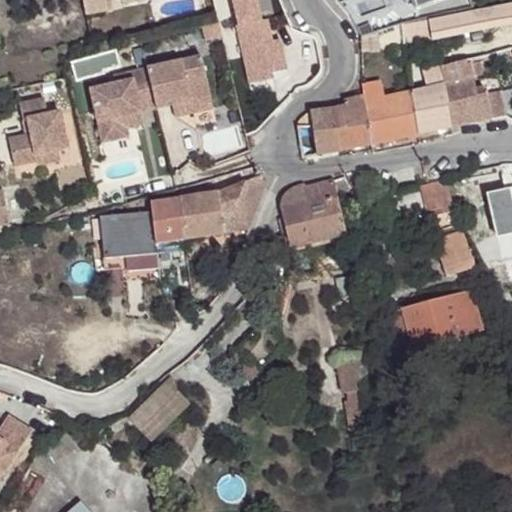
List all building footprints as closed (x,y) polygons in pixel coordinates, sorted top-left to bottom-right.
[(85,0),(89,17),(111,13),(108,0),(85,0)] [(231,0),(248,85),(271,80),(270,74),(285,71),(279,40),(271,41),(267,20),(261,21),(256,0),(231,0)] [(416,0),(421,11),(449,0),(416,0)] [(511,7),(431,24),(433,44),(484,32),(511,27),(511,7)] [(221,35),(218,17),(201,23),(204,39),(221,35)] [(369,28),(358,30),(363,38),(364,53),(385,49),(382,34),(371,36),(369,28)] [(170,106),(207,96),(197,56),(128,74),(130,81),(114,85),(90,91),(103,144),(130,137),(128,130),(125,118),(141,113),(170,106)] [(475,61),(445,71),(452,106),(451,107),(455,129),(508,119),(508,117),(504,94),(490,96),(488,89),(480,91),(477,78),(486,77),(482,59),(475,61)] [(415,95),(415,96),(422,136),(455,129),(451,107),(452,106),(445,71),(426,77),(428,91),(415,95)] [(130,81),(128,74),(112,77),(114,85),(130,81)] [(368,105),(375,144),(422,136),(415,96),(387,102),(384,81),(365,85),(366,96),(368,105)] [(210,109),(207,96),(170,106),(174,118),(210,109)] [(352,127),(356,148),(375,144),(368,105),(366,96),(348,100),(348,104),(335,108),(339,129),(352,127)] [(35,159),(56,156),(67,154),(62,117),(48,119),(46,103),(20,106),(23,124),(26,124),(29,138),(25,138),(8,142),(12,169),(36,166),(35,159)] [(299,128),(305,158),(356,148),(352,127),(339,129),(335,108),(313,112),(314,120),(309,121),(310,126),(299,128)] [(144,125),(141,113),(125,118),(128,130),(144,125)] [(57,166),(56,156),(35,159),(36,166),(36,169),(57,166)] [(264,180),(262,174),(220,193),(179,199),(187,241),(227,235),(224,217),(258,212),(269,184),(264,180)] [(446,197),(442,181),(431,184),(420,186),(423,202),(427,216),(448,210),(446,197)] [(346,237),(335,183),(306,188),(305,185),(285,189),(284,189),(281,194),(281,200),(291,249),(346,237)] [(0,227),(10,226),(3,193),(0,193),(0,227)] [(187,241),(179,199),(150,203),(150,208),(103,214),(113,264),(144,258),(189,249),(187,241)] [(251,230),(258,212),(224,217),(227,235),(251,230)] [(450,268),(468,262),(472,260),(462,233),(434,242),(444,271),(450,268)] [(189,250),(189,249),(144,258),(146,271),(189,263),(187,250),(189,250)] [(469,269),(468,262),(450,268),(453,276),(469,269)] [(287,300),(290,288),(295,277),(280,279),(268,301),(266,300),(265,316),(285,320),(287,300)] [(443,345),(486,331),(472,291),(393,318),(403,344),(413,341),(415,350),(443,341),(443,345)] [(264,326),(233,360),(239,366),(240,381),(253,381),(264,369),(259,365),(281,343),(264,326)] [(415,350),(417,354),(443,345),(443,341),(415,350)] [(370,355),(336,362),(344,396),(349,395),(351,404),(357,432),(386,427),(378,389),(370,355)] [(168,388),(132,421),(152,443),(189,409),(168,388)] [(351,404),(344,405),(350,434),(357,432),(351,404)] [(7,428),(0,438),(0,453),(17,464),(31,444),(7,428)] [(51,446),(36,472),(47,480),(55,468),(68,458),(59,443),(51,446)] [(0,484),(2,486),(17,464),(0,453),(0,484)] [(89,511),(81,503),(70,511),(89,511)]
